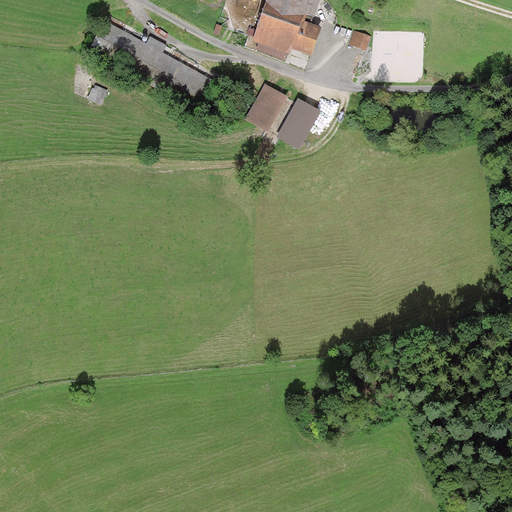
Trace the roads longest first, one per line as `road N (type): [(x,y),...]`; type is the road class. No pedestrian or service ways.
road 1 (track): [(391,351),(62,388),(0,405)]
road 2 (track): [(0,168),(267,161),(326,141),(346,88)]
road 3 (track): [(400,89),(298,77),(136,0)]
